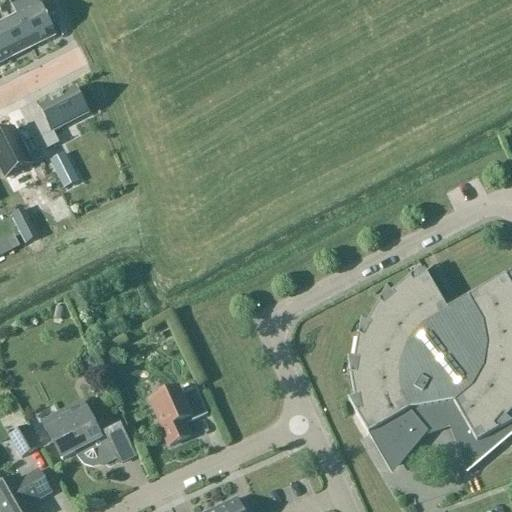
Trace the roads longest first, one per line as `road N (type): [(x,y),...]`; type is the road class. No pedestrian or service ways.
road 1 (residential): [(308,422),(262,322),(511,194)]
road 2 (residential): [(115,511),(308,422)]
